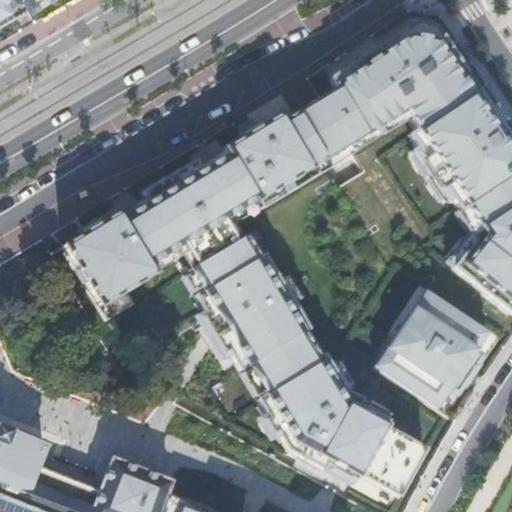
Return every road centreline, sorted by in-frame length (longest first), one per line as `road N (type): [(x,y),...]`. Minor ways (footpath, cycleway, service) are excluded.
road 1 (residential): [(0,389),(309,511)]
road 2 (primary): [(275,0),(0,170)]
road 3 (residential): [(0,78),(132,0)]
road 4 (residential): [(436,511),(511,387)]
